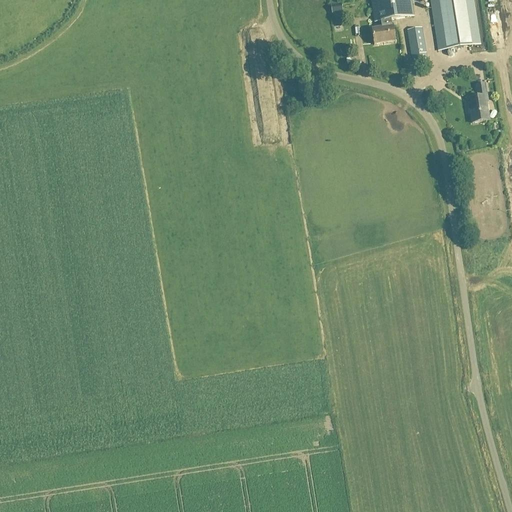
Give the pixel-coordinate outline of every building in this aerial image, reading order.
[(391,20),(401,19),(414,17),(411,0),(370,0),(374,23),(384,22),(385,28),(372,30),(374,45),(396,42),(393,27),(392,27),(391,20)] [(430,0),(438,52),(482,45),(474,0),(430,0)] [(408,31),(413,65),(427,63),(422,29),(408,31)] [(430,103),(433,101),(437,107),(449,99),(440,85),(425,95),(430,103)] [(473,124),(490,121),(486,97),(487,97),(485,85),(477,86),(479,98),(468,100),(469,110),(471,110),(473,124)] [(372,109),(372,97),(361,97),(361,109),(372,109)] [(312,107),(313,118),(324,117),(323,107),(312,107)]
